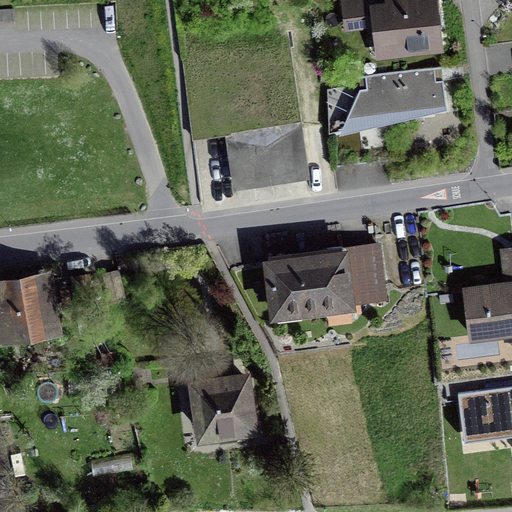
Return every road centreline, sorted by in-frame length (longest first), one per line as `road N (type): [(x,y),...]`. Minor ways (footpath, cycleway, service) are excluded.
road 1 (residential): [(511,184),(176,231)]
road 2 (residential): [(0,52),(94,44),(176,231)]
road 3 (residential): [(176,231),(0,251)]
